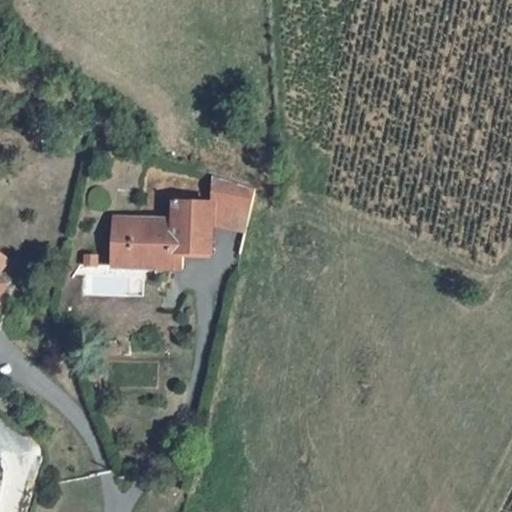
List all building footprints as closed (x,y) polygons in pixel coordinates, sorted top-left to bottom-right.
[(256,235),(267,192),(225,180),(223,208),(185,206),(184,223),(126,220),(125,246),(143,248),(143,257),(165,258),(164,270),(184,271),(184,255),(193,255),(222,257),(223,227),(256,235)] [(143,248),(125,246),(124,269),(164,270),(165,258),(143,257),(143,248)] [(184,255),(184,271),(192,272),(193,255),(184,255)] [(0,310),(12,294),(0,285),(0,310)] [(107,342),(108,354),(129,356),(124,342),(107,342)]
